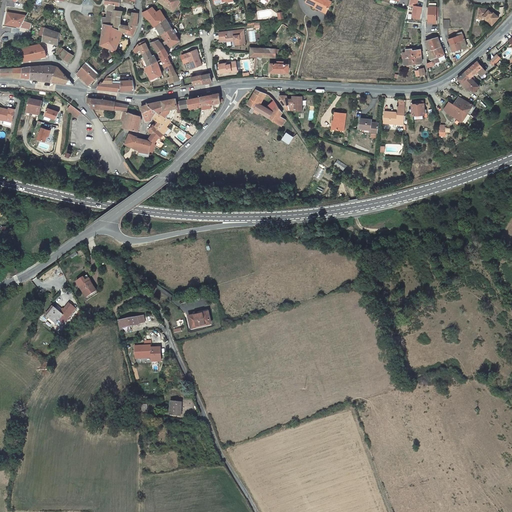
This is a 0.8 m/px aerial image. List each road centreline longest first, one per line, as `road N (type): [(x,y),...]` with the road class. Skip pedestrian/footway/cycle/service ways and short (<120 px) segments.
road 1 (unclassified): [(88,232),(97,251),(122,261),(157,304),(222,455),(256,511)]
road 2 (track): [(288,115),(348,185),(358,225),(474,242),(511,257)]
road 3 (secondary): [(264,216),(137,210),(0,180)]
road 4 (tertiary): [(511,21),(429,86),(268,84)]
road 5 (secondary): [(511,159),(387,200),(264,216)]
road 6 (tertiary): [(108,220),(205,136),(238,84)]
road 7 (tertiary): [(108,220),(113,232),(135,241),(264,216)]
road 8 (tertiary): [(217,87),(137,98),(79,91)]
